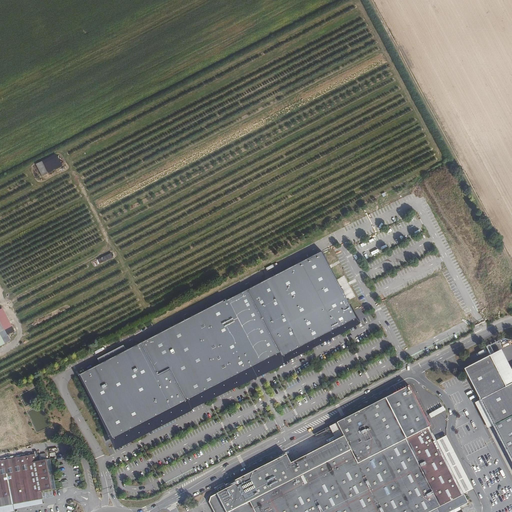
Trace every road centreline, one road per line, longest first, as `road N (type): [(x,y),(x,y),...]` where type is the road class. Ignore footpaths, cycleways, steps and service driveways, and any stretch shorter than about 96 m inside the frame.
road 1 (track): [(511,268),(371,0)]
road 2 (unclassified): [(409,372),(152,509)]
